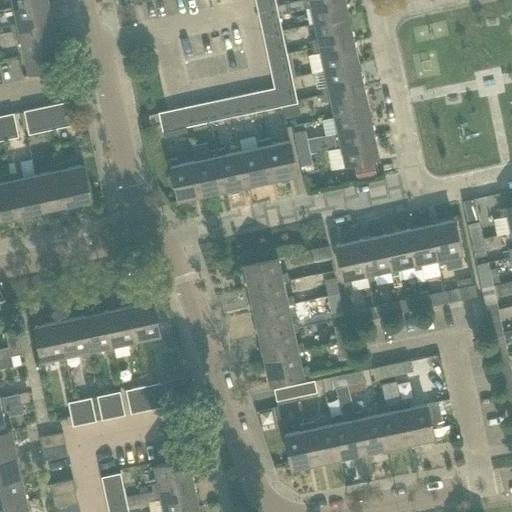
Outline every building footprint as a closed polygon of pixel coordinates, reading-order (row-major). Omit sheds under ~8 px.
[(48,1),(47,0),(10,0),(12,9),(48,1)] [(257,11),(276,7),(274,0),(262,0),(255,1),(257,11)] [(348,16),(344,0),(307,0),(302,1),(303,9),(310,7),(313,23),(348,16)] [(53,25),(48,1),(12,9),(16,25),(10,26),(12,34),(53,25)] [(278,16),(276,7),(257,11),(259,19),(259,20),(278,16)] [(353,39),(348,16),(313,23),(317,39),(310,41),(312,48),(353,39)] [(58,48),(53,25),(12,34),(14,41),(19,39),(22,55),(24,55),(28,75),(51,70),(47,50),(58,48)] [(358,63),(353,39),(312,48),(313,56),(320,54),(323,71),(358,63)] [(286,54),(284,44),(266,48),(268,58),(286,54)] [(288,63),(286,54),(268,58),(268,62),(270,67),(288,63)] [(363,86),(358,63),(323,71),(327,86),(320,88),(322,95),(363,86)] [(295,93),(293,84),(292,84),(274,88),(276,97),(295,93)] [(368,110),(363,86),(322,95),(324,103),(330,101),(333,117),(368,110)] [(266,109),(261,91),(252,93),(256,111),(266,109)] [(256,111),(252,93),(242,95),(246,114),(256,111)] [(297,103),(295,93),(276,97),(278,107),(282,106),(297,103)] [(74,125),(69,101),(57,104),(63,127),(74,125)] [(218,120),(214,101),(205,103),(209,122),(218,120)] [(209,122),(205,103),(195,105),(200,124),(209,122)] [(63,127),(57,104),(46,106),(51,130),(63,127)] [(51,130),(46,106),(35,109),(40,132),(51,130)] [(40,132),(35,109),(23,111),(28,135),(40,132)] [(374,133),(368,110),(333,117),(321,120),(324,136),(337,133),(338,141),(374,133)] [(172,130),(167,111),(158,113),(162,132),(172,130)] [(18,137),(13,113),(2,116),(7,139),(18,137)] [(308,147),(304,131),(304,130),(293,132),(297,150),(308,147)] [(379,157),(374,133),(338,141),(343,165),(379,157)] [(296,175),(292,156),(289,140),(272,144),(270,136),(263,138),(272,180),(296,175)] [(272,180),(263,138),(256,139),(257,147),(241,150),(248,186),(272,180)] [(248,186),(241,150),(224,154),(223,147),(215,148),(225,191),(248,186)] [(311,164),(308,147),(297,150),(300,166),(311,164)] [(225,191),(215,148),(209,150),(211,157),(194,160),(201,196),(225,191)] [(201,196),(194,160),(177,164),(175,157),(168,158),(177,201),(201,196)] [(373,161),(355,165),(357,178),(376,174),(373,161)] [(82,164),(66,168),(65,162),(57,164),(67,210),(76,208),(75,202),(90,199),(82,164)] [(67,210),(57,164),(50,165),(52,171),(35,174),(42,210),(57,207),(58,212),(67,210)] [(42,210),(35,174),(19,178),(18,172),(10,174),(20,220),(29,218),(28,213),(42,210)] [(20,220),(10,174),(3,176),(4,181),(0,181),(0,218),(10,217),(11,222),(20,220)] [(511,206),(505,208),(498,209),(499,216),(506,215),(510,231),(511,230),(511,206)] [(461,254),(458,239),(453,219),(429,224),(436,259),(438,265),(445,264),(444,258),(461,254)] [(470,240),(482,237),(478,222),(467,224),(470,240)] [(436,259),(429,224),(406,229),(413,264),(415,271),(422,269),(421,263),(436,259)] [(413,264),(406,229),(382,235),(389,269),(391,276),(398,274),(397,268),(413,264)] [(389,269),(382,235),(359,240),(366,275),(368,281),(375,279),(373,273),(389,269)] [(485,255),(482,237),(470,240),(474,258),(485,255)] [(366,275),(359,240),(334,245),(343,286),(351,285),(349,278),(366,275)] [(330,257),(328,246),(311,250),(313,261),(330,257)] [(242,265),(247,289),(283,282),(289,280),(288,273),(281,274),(277,257),(242,265)] [(492,285),(488,268),(477,271),(480,287),(492,285)] [(323,279),(324,281),(316,283),(320,298),(327,296),(327,297),(338,294),(334,277),(323,279)] [(286,297),(283,282),(247,289),(253,313),(288,305),(294,304),(292,296),(286,297)] [(474,284),(458,288),(460,300),(477,296),(474,284)] [(495,302),(492,285),(480,287),(484,304),(495,302)] [(440,304),(437,292),(420,296),(423,308),(440,304)] [(342,310),(338,294),(327,297),(331,313),(342,310)] [(423,308),(420,296),(403,300),(406,312),(423,308)] [(152,300),(128,306),(136,341),(153,337),(154,344),(161,342),(152,300)] [(392,314),(389,303),(373,306),(376,318),(392,314)] [(291,321),(288,305),(253,313),(258,336),(293,329),(299,327),(298,320),(291,321)] [(136,341),(128,306),(105,310),(113,346),(128,342),(129,349),(137,347),(136,341)] [(376,318),(373,306),(356,310),(359,322),(376,318)] [(113,346),(105,310),(81,316),(89,351),(105,347),(106,354),(114,352),(113,346)] [(90,357),(89,351),(81,316),(58,321),(66,356),(81,352),(83,359),(90,357)] [(502,332),(498,316),(487,318),(490,334),(502,332)] [(66,356),(58,321),(33,326),(40,361),(58,357),(60,364),(67,362),(66,356)] [(334,326),(337,343),(348,341),(344,324),(334,326)] [(0,358),(11,356),(22,354),(17,329),(5,332),(8,347),(0,348),(0,358)] [(296,344),(293,329),(258,336),(263,359),(298,352),(304,350),(303,343),(296,344)] [(506,349),(502,332),(490,334),(494,352),(506,349)] [(352,357),(348,341),(337,343),(341,360),(352,357)] [(302,369),(298,352),(263,359),(268,384),(310,375),(308,367),(302,369)] [(0,368),(13,366),(11,356),(0,358),(0,368)] [(411,372),(409,361),(409,360),(392,364),(394,375),(411,372)] [(511,379),(508,362),(497,365),(501,381),(511,379)] [(394,375),(392,364),(375,367),(377,379),(394,375)] [(364,382),(361,370),(345,374),(347,385),(361,383),(364,382)] [(347,385),(345,374),(328,377),(331,389),(335,388),(347,385)] [(511,397),(511,379),(501,381),(504,399),(511,397)] [(171,380),(160,383),(165,406),(176,404),(171,380)] [(313,381),(298,384),(300,396),(315,393),(313,381)] [(409,444),(400,402),(396,381),(382,384),(386,404),(393,403),(395,410),(378,414),(386,449),(409,444)] [(165,406),(160,383),(148,385),(153,409),(165,406)] [(361,383),(347,385),(349,393),(362,390),(361,383)] [(300,396),(298,384),(273,389),(276,401),(300,396)] [(153,409),(148,385),(137,388),(142,411),(153,409)] [(347,385),(335,388),(338,400),(350,397),(349,393),(347,385)] [(142,411),(137,388),(125,390),(130,414),(142,411)] [(119,391),(107,394),(113,417),(124,415),(119,391)] [(0,397),(0,407),(21,403),(19,394),(0,397)] [(113,417),(107,394),(96,397),(101,420),(113,417)] [(91,398),(79,400),(84,424),(95,421),(91,398)] [(84,424),(79,400),(67,403),(72,426),(84,424)] [(408,400),(400,402),(409,444),(433,439),(431,427),(426,405),(426,403),(409,407),(408,400)] [(23,413),(21,403),(0,407),(0,431),(5,431),(3,417),(23,413)] [(386,449),(378,414),(362,417),(360,410),(353,412),(362,454),(386,449)] [(362,454),(353,412),(347,413),(348,420),(331,424),(339,459),(362,454)] [(339,459),(331,424),(314,427),(313,421),(306,423),(315,464),(339,459)] [(315,464),(306,423),(299,424),(300,430),(283,434),(291,469),(315,464)] [(11,429),(5,431),(0,431),(0,456),(16,453),(11,429)] [(65,444),(63,432),(39,437),(42,449),(65,444)] [(68,455),(65,444),(42,449),(44,460),(68,455)] [(0,481),(21,477),(16,453),(0,456),(0,481)] [(153,466),(157,484),(151,485),(152,492),(193,483),(188,458),(153,466)] [(120,473),(101,477),(106,502),(125,498),(120,473)] [(0,506),(26,501),(21,477),(0,481),(0,506)] [(75,491),(73,479),(49,484),(52,496),(75,491)] [(175,511),(198,507),(193,483),(152,492),(154,500),(160,499),(162,511),(175,511)] [(78,502),(75,491),(52,496),(54,507),(78,502)] [(128,511),(125,498),(106,502),(108,511),(128,511)] [(0,511),(28,511),(26,501),(0,506),(0,511)]
